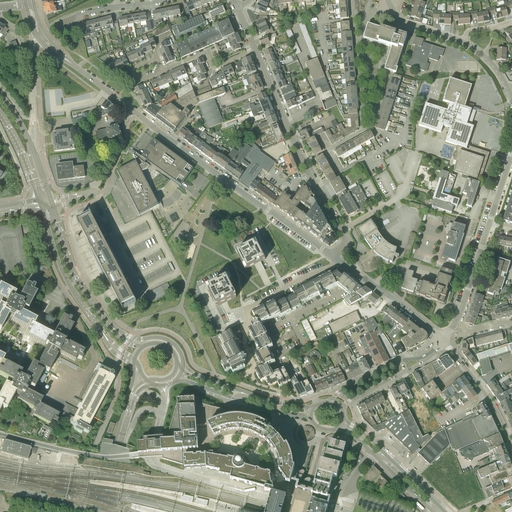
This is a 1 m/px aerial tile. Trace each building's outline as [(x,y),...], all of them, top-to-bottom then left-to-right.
[(201,7),(198,0),(196,0),(192,2),(195,9),(201,7)] [(414,6),(423,9),(425,5),(427,6),(429,1),(425,0),(422,0),(422,2),(416,0),(414,6)] [(195,9),(192,2),(186,4),(188,8),(184,9),(188,20),(192,18),(189,12),(195,9)] [(56,3),(43,6),(45,11),(46,15),(62,11),(61,7),(57,8),(56,3)] [(500,9),(502,18),(508,16),(506,11),(510,10),(507,3),(502,5),(503,8),(500,9)] [(266,11),(267,8),(258,4),(256,9),(260,11),(259,14),(259,17),(267,17),(269,12),(266,11)] [(179,7),(172,8),(174,16),(175,19),(175,23),(178,23),(177,19),(177,15),(180,15),(179,7)] [(209,12),(211,18),(218,15),(225,13),(222,7),(209,12)] [(490,9),(492,15),(495,14),(497,20),(502,18),(500,9),(496,10),(495,7),(490,9)] [(174,16),(172,8),(166,10),(168,17),(174,16)] [(482,13),(483,22),(489,21),(488,16),(492,15),(490,9),(485,10),(485,12),(482,13)] [(422,14),(411,10),(411,11),(412,12),(411,17),(416,19),(415,22),(422,24),(423,19),(421,18),(422,14)] [(163,25),(162,22),(161,19),(160,11),(153,12),(155,20),(158,19),(159,24),(160,26),(163,25)] [(472,12),(473,18),(477,18),(478,23),(483,22),(482,13),(478,14),(478,11),(472,12)] [(445,25),(445,15),(442,15),(442,12),(437,12),(436,19),(439,19),(439,24),(445,25)] [(470,19),(473,18),(472,12),(467,12),(467,15),(464,15),(464,25),(470,24),(470,19)] [(449,15),(445,15),(445,25),(451,25),(451,19),(454,20),(454,13),(449,13),(449,15)] [(464,25),(464,15),(460,15),(460,13),(454,13),(454,20),(458,19),(458,25),(464,25)] [(186,36),(185,34),(207,25),(206,20),(204,15),(181,25),(180,23),(172,27),(177,40),(186,36)] [(105,19),(109,33),(111,33),(109,25),(113,24),(111,17),(105,19)] [(267,17),(259,17),(259,20),(260,22),(256,24),(258,29),(267,26),(266,23),(269,21),(267,17)] [(99,20),(100,28),(101,30),(105,29),(106,34),(109,33),(105,19),(99,20)] [(100,28),(99,20),(92,22),(94,29),(100,28)] [(223,40),(230,37),(235,35),(235,34),(232,29),(231,30),(229,26),(231,25),(229,21),(176,43),(181,58),(182,58),(183,57),(188,55),(189,55),(189,54),(208,46),(208,47),(209,46),(223,40)] [(95,33),(94,29),(92,22),(86,23),(87,26),(81,28),(84,38),(89,36),(89,35),(95,33)] [(396,74),(397,70),(398,69),(397,68),(407,37),(396,33),(396,31),(395,33),(368,24),(363,38),(393,48),(385,70),(396,74)] [(268,29),(267,26),(258,29),(260,35),(265,33),(266,36),(274,32),(271,27),(268,29)] [(277,37),(275,33),(259,40),(262,46),(264,45),(265,48),(271,46),(269,43),(270,42),(269,40),(272,38),(273,39),(277,37)] [(408,58),(406,65),(415,68),(417,69),(424,71),(428,59),(438,62),(439,56),(442,57),(445,50),(423,43),(424,40),(415,37),(412,45),(415,46),(411,59),(408,58)] [(152,48),(156,46),(153,38),(148,41),(149,43),(152,48)] [(160,44),(162,49),(167,47),(170,46),(168,41),(169,41),(168,38),(162,40),(163,43),(160,44)] [(13,54),(19,52),(15,41),(9,44),(13,54)] [(152,48),(149,43),(145,45),(148,52),(153,50),(152,48)] [(234,46),(231,47),(233,52),(232,53),(233,55),(240,52),(239,50),(241,49),(239,44),(234,46)] [(148,52),(145,45),(140,47),(141,49),(143,54),(148,52)] [(497,48),(497,54),(506,55),(506,51),(509,51),(509,46),(503,46),(503,49),(497,48)] [(267,58),(276,54),(275,51),(278,50),(277,47),(264,52),(267,58)] [(141,49),(136,51),(139,58),(144,56),(143,54),(141,49)] [(135,60),(131,53),(127,55),(130,62),(135,60)] [(506,55),(497,54),(496,60),(502,60),(502,64),(509,64),(509,59),(506,59),(506,55)] [(120,57),(121,59),(125,67),(129,65),(125,55),(120,57)] [(267,59),(270,64),(282,59),(281,56),(278,57),(277,55),(267,59)] [(171,56),(164,60),(166,64),(174,61),(171,56)] [(194,67),(195,67),(197,66),(202,64),(205,63),(202,58),(192,63),(194,67)] [(235,71),(253,63),(250,58),(242,61),(235,64),(236,66),(233,67),(235,71)] [(282,59),(270,64),(272,71),(279,68),(282,67),(280,63),(285,61),(284,58),(282,59)] [(112,64),(115,71),(115,72),(120,70),(116,62),(115,59),(110,61),(112,64)] [(125,67),(121,59),(116,62),(120,70),(125,67)] [(321,101),(323,100),(332,97),(317,59),(313,61),(306,64),(311,78),(312,78),(314,81),(313,82),(316,90),(317,90),(321,101)] [(253,63),(235,71),(236,74),(245,71),(247,75),(247,76),(256,72),(253,63)] [(231,65),(226,67),(229,75),(234,73),(231,65)] [(283,66),(282,67),(279,68),(272,71),(275,77),(282,74),(286,73),(283,66)] [(229,75),(226,67),(221,70),(222,72),(225,77),(229,75)] [(178,80),(177,78),(174,71),(169,73),(170,74),(173,80),(173,81),(174,82),(178,80)] [(222,72),(218,74),(221,81),(226,79),(225,77),(222,72)] [(247,76),(247,75),(243,77),(245,80),(246,79),(248,85),(249,85),(260,81),(256,72),(247,76)] [(199,77),(199,76),(197,77),(199,82),(206,79),(204,74),(199,77)] [(282,75),(282,74),(275,77),(278,84),(290,78),(289,75),(283,77),(284,78),(283,79),(281,75),(282,75)] [(160,77),(164,85),(169,83),(165,76),(165,75),(160,77)] [(156,80),(159,88),(164,85),(160,77),(156,80)] [(214,78),(209,80),(212,87),(217,85),(216,83),(214,78)] [(290,78),(278,84),(280,89),(281,89),(292,85),(290,81),(291,81),(290,78)] [(457,146),(467,149),(474,127),(471,126),(476,111),(464,108),(471,86),(450,79),(443,101),(450,104),(447,111),(426,104),(419,126),(441,133),(443,126),(450,128),(446,142),(457,146)] [(249,85),(248,85),(249,86),(246,87),(247,90),(254,87),(256,89),(257,89),(257,90),(263,88),(260,81),(249,85)] [(144,110),(155,119),(161,111),(193,91),(192,87),(191,84),(190,83),(158,103),(153,105),(149,107),(144,110)] [(138,93),(144,90),(142,85),(134,89),(137,94),(138,93)] [(297,99),(292,85),(281,89),(286,103),(297,99)] [(199,97),(196,98),(199,104),(206,123),(208,128),(223,123),(213,98),(226,94),(223,88),(222,89),(218,90),(212,92),(210,93),(207,94),(204,95),(202,96),(199,97)] [(140,98),(148,94),(146,89),(144,90),(138,93),(140,98)] [(188,111),(199,104),(196,98),(194,92),(193,91),(161,111),(155,119),(174,133),(186,116),(187,118),(190,113),(188,111)] [(309,94),(297,99),(286,103),(289,110),(296,106),(302,103),(315,97),(312,92),(309,94)] [(251,98),(252,101),(253,105),(257,103),(255,100),(259,99),(260,102),(268,99),(265,93),(251,98)] [(150,99),(148,94),(140,98),(142,103),(143,102),(150,99)] [(385,99),(396,103),(398,98),(395,97),(387,94),(385,99)] [(150,99),(143,102),(145,107),(152,104),(150,99)] [(250,106),(246,107),(244,108),(245,111),(250,109),(251,112),(270,105),(268,99),(260,102),(259,102),(260,105),(254,107),(253,105),(250,106)] [(334,99),(334,100),(323,104),(323,106),(325,111),(327,110),(337,105),(335,100),(334,99)] [(392,107),(395,107),(396,103),(385,99),(383,104),(392,107)] [(101,108),(105,111),(108,110),(112,105),(106,101),(101,108)] [(121,112),(112,105),(108,110),(105,111),(106,116),(115,113),(121,112)] [(270,105),(251,112),(252,113),(254,118),(255,118),(258,116),(257,114),(263,112),(264,114),(273,111),(270,105)] [(74,125),(89,120),(87,115),(97,112),(97,110),(87,113),(83,114),(84,117),(73,120),(74,125)] [(266,119),(275,116),(273,111),(264,114),(258,116),(255,118),(256,120),(264,118),(265,118),(266,119)] [(344,115),(342,115),(344,120),(350,119),(351,124),(358,123),(358,118),(357,114),(358,114),(349,115),(344,115)] [(266,127),(278,122),(275,116),(266,119),(267,122),(255,127),(256,131),(259,129),(266,127)] [(278,122),(266,127),(259,129),(260,132),(269,129),(270,128),(269,127),(270,127),(273,132),(280,129),(278,122)] [(358,123),(351,124),(351,128),(346,128),(344,129),(347,136),(348,136),(354,133),(354,132),(356,131),(356,132),(358,130),(358,128),(359,128),(358,123)] [(347,136),(344,129),(343,128),(341,124),(337,126),(340,132),(336,134),(340,141),(344,138),(347,136)] [(107,129),(96,132),(99,143),(122,136),(121,135),(122,134),(121,132),(120,132),(119,125),(107,129)] [(188,143),(199,129),(200,127),(199,127),(198,125),(193,132),(186,126),(178,136),(188,143)] [(305,136),(307,140),(316,136),(324,132),(322,127),(313,132),(313,133),(311,134),(310,131),(307,132),(306,130),(299,133),(300,138),(305,136)] [(202,132),(199,129),(188,143),(192,146),(202,132)] [(280,129),(273,132),(274,135),(265,138),(266,141),(283,134),(280,129)] [(55,152),(56,152),(75,149),(72,130),(53,132),(55,152)] [(340,141),(336,134),(332,136),(329,130),(324,132),(332,145),(336,143),(340,141)] [(371,130),(365,133),(370,141),(374,138),(371,133),(372,132),(371,130)] [(202,132),(192,146),(196,149),(206,135),(202,132)] [(210,138),(199,152),(207,157),(213,148),(217,143),(214,141),(213,143),(211,142),(216,135),(218,136),(220,133),(217,132),(214,133),(213,133),(210,138)] [(370,141),(365,133),(361,136),(365,143),(370,141)] [(283,134),(266,141),(267,144),(276,140),(277,143),(285,140),(283,134)] [(206,135),(196,149),(199,152),(210,138),(206,135)] [(307,140),(309,145),(317,142),(316,140),(313,141),(312,138),(315,137),(314,137),(316,136),(307,140)] [(365,143),(361,136),(357,138),(361,146),(365,143)] [(352,141),(356,148),(361,146),(357,138),(352,141)] [(120,176),(139,214),(158,205),(153,194),(164,189),(169,181),(171,179),(179,185),(181,186),(193,169),(154,140),(142,157),(137,153),(135,156),(133,155),(136,161),(117,171),(120,176)] [(242,147),(225,170),(232,176),(240,166),(241,164),(255,145),(251,141),(240,145),(242,147)] [(348,143),(352,151),(356,148),(352,141),(348,143)] [(317,142),(309,145),(312,150),(319,147),(319,146),(317,148),(316,145),(318,144),(317,142)] [(343,146),(347,153),(352,151),(348,143),(343,146)] [(249,188),(256,178),(262,169),(267,173),(273,165),(275,163),(260,152),(261,151),(255,145),(246,157),(252,162),(250,165),(249,166),(248,169),(245,173),(239,181),(249,188)] [(213,148),(207,157),(211,160),(220,148),(217,146),(214,150),(213,150),(214,149),(213,148)] [(347,153),(343,146),(339,148),(343,156),(347,153)] [(467,149),(457,146),(453,159),(457,161),(453,172),(481,181),(484,172),(487,160),(490,153),(469,146),(469,149),(467,149)] [(221,147),(220,148),(211,160),(215,163),(224,151),(223,150),(224,149),(221,147)] [(224,151),(215,163),(225,170),(239,150),(235,147),(232,148),(233,149),(228,158),(228,159),(227,160),(225,158),(229,152),(227,150),(224,151)] [(319,147),(312,150),(314,155),(313,155),(313,156),(323,151),(323,150),(321,151),(320,149),(318,150),(317,148),(319,147)] [(339,148),(333,151),(334,153),(335,153),(338,158),(343,156),(339,148)] [(285,162),(293,159),(291,154),(283,157),(285,162)] [(318,164),(325,159),(323,160),(322,158),(324,157),(323,155),(324,154),(315,159),(316,159),(318,164)] [(246,157),(241,164),(248,169),(249,166),(250,165),(252,162),(246,157)] [(321,168),(328,164),(327,162),(325,163),(323,161),(325,160),(325,159),(318,164),(321,168)] [(73,168),(72,164),(57,166),(59,180),(85,177),(84,166),(73,168)] [(321,168),(323,173),(331,169),(331,168),(328,170),(327,167),(329,166),(328,164),(321,168)] [(240,166),(232,176),(239,181),(245,173),(241,170),(242,168),(240,167),(240,166)] [(287,177),(289,178),(290,176),(299,172),(297,167),(288,171),(290,175),(288,175),(287,177)] [(331,169),(323,173),(326,177),(333,173),(332,171),(330,172),(329,170),(331,169)] [(432,207),(452,213),(454,206),(457,207),(460,200),(449,196),(456,176),(442,171),(434,194),(433,199),(434,200),(432,207)] [(289,178),(287,177),(282,173),(280,176),(286,181),(289,178)] [(330,183),(338,178),(337,179),(333,173),(326,177),(327,179),(328,179),(330,182),(329,183),(330,183)] [(254,192),(260,185),(261,183),(260,183),(262,181),(256,178),(249,188),(254,192)] [(343,194),(347,192),(339,178),(338,178),(330,183),(329,183),(337,195),(342,192),(343,194)] [(472,208),(480,183),(467,179),(462,194),(467,195),(466,199),(465,202),(467,203),(466,206),(472,208)] [(260,185),(254,192),(258,195),(263,187),(260,185)] [(359,185),(347,192),(343,194),(344,196),(339,199),(348,216),(356,212),(357,214),(361,211),(361,212),(362,212),(363,213),(364,212),(365,212),(365,211),(365,210),(363,207),(370,204),(359,185)] [(279,199),(274,206),(276,208),(277,207),(280,209),(279,210),(284,213),(285,212),(288,215),(287,216),(289,217),(290,216),(292,218),(291,219),(295,221),(311,199),(312,197),(313,196),(311,193),(310,194),(308,193),(308,192),(307,188),(305,189),(303,188),(304,186),(293,201),(291,199),(292,198),(289,196),(288,197),(285,195),(286,194),(284,192),(283,193),(279,199)] [(263,187),(258,195),(262,197),(267,190),(263,187)] [(267,190),(262,197),(266,200),(271,193),(267,190)] [(511,192),(503,221),(511,223),(511,192)] [(271,193),(266,200),(270,203),(275,196),(271,193)] [(275,196),(270,203),(274,206),(279,199),(275,196)] [(313,201),(311,199),(295,221),(310,232),(323,242),(327,237),(334,233),(317,204),(316,205),(312,202),(314,200),(314,199),(313,201)] [(123,310),(137,303),(90,213),(77,220),(123,310)] [(363,242),(365,240),(367,244),(369,247),(372,250),(375,253),(378,256),(381,258),(385,260),(388,262),(392,263),(394,257),(397,258),(398,258),(399,258),(399,257),(399,256),(398,256),(395,255),(397,249),(394,248),(391,247),(389,245),(387,244),(385,242),(383,240),(381,238),(379,236),(378,233),(380,232),(373,219),(356,229),(363,242)] [(444,228),(445,233),(448,233),(448,234),(446,239),(448,239),(442,258),(454,262),(466,227),(453,223),(452,224),(449,223),(447,225),(446,225),(446,228),(444,228)] [(327,237),(323,242),(329,247),(338,240),(334,233),(327,237)] [(255,242),(235,252),(245,270),(261,262),(265,260),(255,242)] [(510,263),(500,259),(497,266),(496,266),(486,297),(492,299),(494,293),(498,294),(500,290),(501,291),(510,263)] [(86,267),(90,274),(97,270),(92,260),(88,262),(89,265),(86,267)] [(451,278),(453,272),(441,269),(439,275),(438,274),(436,281),(437,281),(436,287),(435,286),(434,287),(429,286),(429,285),(423,283),(417,282),(417,281),(412,279),(414,273),(407,271),(401,290),(413,294),(414,293),(416,294),(419,295),(419,296),(425,298),(426,297),(431,298),(430,299),(442,303),(444,304),(446,297),(448,290),(447,290),(448,285),(449,285),(452,279),(451,278)] [(281,316),(301,306),(299,303),(318,293),(320,298),(324,296),(322,292),(337,284),(336,283),(337,282),(338,283),(337,284),(345,290),(351,294),(358,285),(355,283),(356,282),(353,280),(349,277),(349,278),(347,277),(347,276),(345,274),(343,277),(341,276),(341,275),(338,272),(332,275),(331,274),(330,274),(331,275),(329,276),(328,275),(323,278),(324,278),(319,281),(318,280),(316,281),(315,279),(312,280),(313,282),(310,284),(311,285),(306,287),(305,286),(301,289),(296,292),(296,291),(293,293),(294,295),(292,296),(293,297),(288,299),(283,301),(283,302),(281,303),(281,302),(280,303),(276,305),(281,316)] [(227,279),(207,289),(216,308),(236,298),(227,279)] [(0,375),(12,382),(9,386),(4,383),(4,384),(0,391),(0,409),(0,410),(0,409),(0,408),(1,407),(6,409),(14,395),(18,397),(16,401),(17,401),(32,409),(28,416),(27,415),(25,419),(20,416),(20,418),(16,416),(14,421),(17,423),(14,427),(16,428),(14,432),(19,434),(21,431),(26,434),(27,432),(30,434),(33,429),(30,427),(32,422),(30,421),(33,415),(49,424),(52,420),(56,423),(58,420),(56,419),(57,418),(68,423),(68,422),(74,426),(74,427),(75,428),(74,429),(81,433),(83,431),(88,433),(90,429),(87,428),(113,378),(112,377),(112,376),(113,375),(112,373),(110,372),(110,371),(110,370),(109,370),(109,369),(109,368),(108,366),(105,367),(102,365),(98,363),(95,369),(99,371),(74,418),(41,401),(42,399),(42,398),(42,399),(26,390),(27,388),(28,386),(34,389),(34,388),(42,373),(42,372),(43,369),(49,372),(49,371),(57,356),(55,354),(57,352),(58,352),(58,353),(74,361),(76,357),(81,360),(83,357),(81,356),(84,351),(83,351),(68,342),(67,342),(66,344),(63,343),(64,341),(65,341),(73,325),(69,323),(72,318),(69,317),(68,318),(63,315),(63,316),(54,332),(54,331),(54,332),(56,333),(55,336),(53,335),(53,334),(53,335),(37,326),(34,325),(36,320),(20,311),(23,307),(28,309),(36,293),(32,291),(35,287),(32,285),(31,287),(26,284),(17,300),(13,297),(16,293),(12,291),(0,284),(0,299),(3,301),(0,305),(0,304),(0,375)] [(151,302),(169,293),(165,284),(147,293),(151,302)] [(364,288),(358,284),(358,285),(351,294),(352,295),(364,288)] [(343,299),(349,305),(372,293),(365,288),(364,288),(352,295),(343,299)] [(371,303),(374,305),(379,298),(373,294),(368,300),(366,302),(360,305),(362,307),(371,303)] [(474,297),(473,300),(482,303),(486,304),(487,301),(483,300),(483,297),(475,294),(475,295),(474,295),(474,296),(474,297)] [(482,303),(473,300),(472,301),(472,302),(472,303),(471,305),(480,308),(484,310),(485,307),(481,305),(482,303)] [(260,352),(271,346),(268,341),(260,325),(259,325),(258,324),(279,313),(282,319),(283,319),(281,316),(276,305),(274,302),(271,304),(272,305),(267,307),(266,306),(260,309),(261,310),(256,312),(252,313),(255,319),(252,321),(251,325),(252,328),(249,330),(250,333),(249,334),(252,339),(253,339),(257,347),(260,352)] [(499,305),(502,318),(503,319),(504,318),(505,318),(507,317),(504,304),(501,304),(499,305)] [(480,308),(471,305),(471,306),(471,307),(470,308),(470,309),(469,311),(478,314),(482,315),(483,313),(479,311),(480,308)] [(502,318),(499,305),(495,306),(497,311),(494,311),(496,320),(502,318)] [(390,307),(387,311),(383,313),(386,315),(382,320),(385,323),(395,310),(391,306),(390,307)] [(389,325),(399,313),(395,310),(385,323),(388,325),(389,325)] [(481,321),(481,319),(477,317),(478,314),(469,311),(469,312),(468,314),(468,315),(468,317),(481,321)] [(333,333),(360,321),(356,312),(329,325),(333,333)] [(397,326),(404,316),(399,313),(389,325),(392,327),(396,322),(397,323),(396,325),(397,326)] [(404,316),(397,326),(398,326),(399,325),(400,326),(394,333),(397,336),(401,331),(409,321),(404,316)] [(481,321),(468,317),(467,320),(466,320),(466,322),(466,323),(469,324),(469,325),(469,326),(471,326),(472,326),(472,325),(474,326),(475,323),(480,324),(486,322),(485,318),(482,317),(481,319),(481,321)] [(374,357),(378,366),(389,360),(377,336),(379,335),(383,333),(373,318),(363,322),(369,334),(367,336),(359,339),(367,354),(370,353),(372,358),(374,357)] [(306,320),(301,322),(311,342),(316,339),(306,320)] [(410,320),(409,321),(401,331),(407,335),(409,332),(408,334),(408,335),(406,337),(401,340),(404,346),(407,351),(424,342),(425,341),(426,340),(427,339),(427,338),(427,337),(427,335),(426,334),(425,332),(410,320)] [(231,332),(221,337),(225,346),(224,347),(231,362),(228,363),(227,361),(221,364),(225,372),(226,372),(225,371),(228,370),(229,371),(231,369),(233,373),(236,372),(236,371),(242,368),(243,368),(245,367),(244,364),(247,362),(248,360),(245,355),(243,356),(236,341),(238,340),(235,335),(234,336),(231,332)] [(464,342),(468,347),(474,344),(473,338),(470,339),(467,340),(467,341),(464,342)] [(407,351),(404,346),(401,347),(398,341),(396,339),(394,342),(396,344),(397,347),(394,348),(398,356),(407,351)] [(511,343),(507,345),(477,355),(479,361),(478,361),(482,376),(485,375),(491,371),(489,360),(510,353),(511,359),(511,343)] [(271,346),(260,352),(255,354),(257,357),(256,358),(259,363),(259,362),(261,365),(258,367),(259,369),(256,371),(257,374),(258,374),(261,379),(259,379),(261,382),(267,379),(268,382),(267,382),(269,385),(271,386),(277,383),(279,386),(280,386),(279,386),(281,384),(282,385),(285,384),(284,383),(287,382),(287,383),(290,381),(284,370),(272,376),(267,366),(273,362),(267,349),(271,347),(271,346)] [(316,359),(321,357),(320,354),(317,352),(314,350),(310,353),(313,355),(314,355),(316,359)] [(467,350),(463,353),(462,354),(464,356),(466,358),(468,360),(473,357),(467,350)] [(436,361),(422,369),(429,383),(432,381),(454,364),(448,356),(445,356),(436,361)] [(473,357),(468,360),(469,362),(469,363),(471,365),(473,367),(478,363),(473,357)] [(299,398),(308,395),(303,387),(301,383),(299,384),(297,382),(299,381),(297,378),(296,379),(287,359),(281,362),(284,370),(290,381),(299,398)] [(357,362),(358,364),(363,373),(369,370),(364,359),(357,362)] [(363,373),(358,364),(353,366),(358,376),(363,373)] [(310,377),(315,374),(311,365),(305,367),(310,377)] [(358,376),(353,366),(348,368),(353,378),(358,376)] [(335,372),(339,384),(345,382),(343,375),(339,367),(334,369),(335,372)] [(353,378),(348,368),(344,371),(348,380),(353,378)] [(331,377),(334,386),(339,384),(335,372),(334,369),(329,371),(329,374),(331,377)] [(429,383),(422,369),(412,374),(420,390),(422,389),(426,385),(429,383)] [(334,386),(331,377),(327,378),(325,372),(323,373),(325,379),(328,388),(334,386)] [(486,385),(491,391),(511,377),(511,378),(511,372),(501,380),(499,377),(495,380),(494,379),(486,385)] [(328,388),(325,379),(322,380),(319,375),(317,375),(319,379),(323,390),(328,388)] [(441,392),(445,396),(466,380),(463,376),(441,392)] [(323,390),(319,379),(315,380),(315,379),(314,379),(314,377),(311,378),(317,392),(323,390)] [(511,378),(511,377),(491,391),(495,397),(509,391),(505,387),(511,381),(511,378)] [(466,380),(445,396),(447,399),(452,397),(461,390),(469,384),(466,380)] [(432,381),(429,383),(426,385),(422,389),(430,401),(441,393),(432,381)] [(401,384),(396,387),(402,399),(408,396),(410,399),(413,398),(404,382),(401,384)] [(303,387),(308,395),(311,394),(314,393),(310,386),(309,384),(303,387)] [(469,384),(461,390),(462,392),(459,394),(459,393),(448,400),(451,405),(459,399),(473,390),(469,384)] [(403,399),(402,399),(396,387),(394,388),(394,387),(389,390),(398,409),(401,408),(405,405),(403,399)] [(511,389),(509,391),(495,397),(500,404),(511,398),(511,389)] [(473,390),(459,399),(461,403),(463,406),(478,395),(473,390)] [(381,394),(375,397),(380,405),(383,404),(382,402),(385,401),(381,394)] [(180,396),(179,396),(179,399),(177,399),(177,401),(176,407),(175,407),(175,409),(174,413),(173,415),(174,415),(172,419),(171,421),(172,421),(171,425),(170,425),(170,427),(169,432),(166,432),(166,433),(164,436),(163,436),(156,437),(149,437),(147,437),(143,438),(144,441),(138,442),(138,443),(138,451),(138,453),(140,453),(141,453),(150,452),(159,452),(163,451),(198,449),(197,433),(195,402),(194,398),(194,397),(194,395),(192,395),(190,395),(188,395),(187,395),(185,396),(185,395),(185,396),(183,396),(182,396),(180,396)] [(380,405),(375,397),(369,400),(373,408),(376,406),(379,413),(383,411),(380,405)] [(511,398),(500,404),(503,410),(511,405),(511,398)] [(370,417),(371,417),(374,415),(371,409),(373,408),(369,400),(363,403),(367,411),(370,417)] [(367,411),(363,403),(357,406),(361,414),(367,411)] [(476,408),(479,413),(481,411),(482,413),(483,414),(488,411),(484,403),(476,408)] [(370,417),(367,411),(361,414),(364,420),(377,432),(386,428),(412,454),(411,455),(411,456),(420,446),(430,436),(428,435),(422,438),(408,411),(405,405),(401,408),(404,413),(396,417),(387,420),(377,426),(371,417),(370,417)] [(511,405),(503,410),(506,417),(511,414),(511,405)] [(476,408),(472,410),(474,415),(473,416),(475,419),(481,415),(483,420),(491,416),(492,416),(489,411),(488,411),(483,414),(482,413),(477,416),(476,414),(479,413),(476,408)] [(387,420),(396,417),(393,411),(391,413),(392,415),(386,418),(387,420)] [(208,423),(207,423),(212,432),(213,432),(214,435),(215,435),(217,434),(218,433),(219,433),(220,433),(221,432),(222,432),(223,432),(225,431),(226,431),(227,431),(228,430),(230,430),(232,430),(233,430),(235,429),(237,429),(239,430),(240,430),(241,430),(243,430),(244,430),(246,431),(248,431),(250,432),(251,432),(252,433),(253,433),(254,433),(255,434),(256,434),(258,435),(260,436),(261,437),(261,438),(262,438),(263,439),(264,440),(266,441),(267,442),(268,444),(270,445),(270,446),(271,446),(272,448),(272,449),(273,449),(274,451),(274,452),(275,452),(275,453),(276,454),(276,456),(277,457),(277,459),(278,460),(278,462),(278,464),(279,465),(279,466),(279,468),(279,469),(279,470),(279,471),(283,476),(284,478),(285,479),(286,481),(286,482),(290,483),(295,467),(293,466),(293,464),(293,463),(292,461),(292,459),(292,457),(291,455),(290,453),(290,452),(289,450),(288,448),(287,446),(286,444),(286,443),(285,441),(283,439),(282,438),(281,436),(279,434),(278,433),(277,432),(273,429),(270,426),(267,424),(266,423),(264,423),(264,422),(262,422),(262,421),(260,421),(258,420),(256,419),(254,418),(252,417),(250,417),(249,417),(248,416),(247,416),(245,416),(243,416),(242,416),(241,415),(238,415),(237,415),(236,415),(234,415),(233,415),(231,416),(228,416),(227,416),(226,416),(225,416),(223,417),(221,417),(219,418),(217,419),(216,419),(214,420),(212,421),(210,422),(208,423)] [(481,441),(499,434),(494,424),(491,416),(483,420),(481,415),(475,419),(473,416),(470,417),(471,419),(481,440),(481,441)] [(471,419),(470,417),(462,420),(444,428),(444,429),(450,444),(452,450),(454,449),(455,451),(481,440),(471,419)] [(47,439),(52,430),(44,425),(39,435),(47,439)] [(450,444),(444,429),(441,431),(436,434),(417,453),(430,465),(450,444)] [(499,434),(481,441),(458,451),(463,453),(461,457),(465,458),(465,459),(471,462),(472,458),(473,459),(492,451),(504,446),(504,445),(503,445),(499,434)] [(4,439),(1,453),(28,461),(31,447),(4,439)] [(337,478),(346,445),(330,441),(324,461),(321,460),(314,484),(312,492),(312,495),(327,499),(330,488),(333,477),(337,478)] [(504,446),(492,451),(494,456),(478,463),(479,467),(507,455),(504,446)] [(59,453),(57,463),(78,466),(79,457),(59,453)] [(201,454),(184,455),(184,465),(185,467),(184,467),(184,468),(185,468),(186,468),(193,468),(206,467),(206,469),(219,471),(219,473),(230,475),(230,479),(252,486),(253,486),(265,489),(265,491),(266,491),(271,493),(273,493),(273,492),(273,491),(274,490),(273,489),(272,484),(270,474),(270,473),(253,468),(249,467),(245,466),(245,464),(245,462),(244,460),(242,459),(239,458),(236,459),(235,459),(213,455),(213,453),(206,453),(201,454)] [(498,472),(511,465),(507,455),(479,467),(472,470),(474,474),(477,472),(481,479),(483,479),(486,477),(489,476),(498,472)] [(496,484),(501,482),(507,480),(511,477),(511,467),(511,465),(498,472),(489,476),(490,478),(493,477),(496,484)] [(372,484),(380,475),(381,474),(373,466),(359,481),(367,489),(372,484)] [(380,475),(372,484),(383,494),(390,486),(380,475)] [(503,487),(505,491),(511,488),(511,477),(507,480),(509,485),(503,487)] [(501,482),(496,484),(493,486),(497,495),(505,491),(503,487),(501,482)] [(493,486),(485,489),(489,498),(497,495),(493,486)] [(281,511),(282,511),(283,510),(286,497),(273,493),(271,493),(267,508),(266,511),(281,511)] [(494,507),(500,504),(503,503),(501,497),(492,502),(494,507)] [(509,500),(503,503),(500,504),(502,508),(510,504),(511,503),(511,498),(509,500)]
